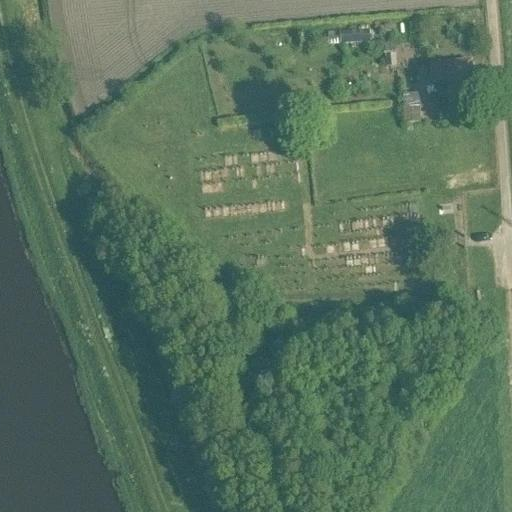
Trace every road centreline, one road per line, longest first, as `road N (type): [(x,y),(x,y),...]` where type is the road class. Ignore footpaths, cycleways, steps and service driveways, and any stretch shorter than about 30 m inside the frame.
road 1 (track): [(164,511),(0,55)]
road 2 (unclassified): [(509,280),(489,0)]
